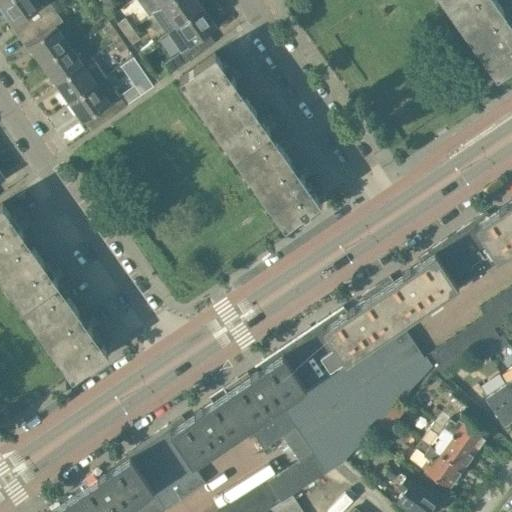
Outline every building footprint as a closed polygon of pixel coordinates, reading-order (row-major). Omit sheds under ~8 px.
[(48,0),(42,5),(38,0),(6,0),(1,3),(15,24),(24,17),(31,28),(56,10),(49,0),(48,0)] [(203,6),(199,0),(171,0),(163,6),(152,14),(166,33),(177,25),(203,6)] [(498,1),(497,0),(443,0),(462,26),(498,1)] [(511,62),(511,20),(498,1),(462,26),(496,74),(511,62)] [(177,25),(168,31),(182,50),(183,49),(190,59),(215,42),(208,31),(217,25),(203,6),(177,25)] [(63,20),(56,10),(31,28),(38,37),(30,44),(43,62),(70,44),(56,25),(63,20)] [(125,33),(133,28),(126,18),(118,23),(125,33)] [(113,42),(120,37),(113,26),(106,32),(113,42)] [(125,33),(133,43),(140,38),(133,28),(125,33)] [(120,52),(128,47),(120,37),(113,42),(120,52)] [(43,62),(57,82),(83,63),(70,44),(43,62)] [(179,77),(214,126),(250,101),(216,51),(179,77)] [(141,92),(153,84),(133,55),(121,64),(141,92)] [(92,56),(83,63),(57,82),(70,100),(96,81),(106,74),(92,56)] [(84,120),(91,129),(127,104),(106,74),(96,81),(70,100),(84,120)] [(214,126),(248,176),(285,150),(250,101),(214,126)] [(283,225),(319,199),(285,150),(248,176),(283,225)] [(471,219),(497,258),(511,247),(511,197),(489,213),(486,209),(471,219)] [(37,251),(2,201),(0,202),(0,274),(1,276),(37,251)] [(471,219),(432,245),(458,284),(497,258),(471,219)] [(401,322),(458,284),(432,245),(417,256),(420,260),(392,278),(390,274),(376,283),(401,322)] [(72,300),(37,251),(1,276),(36,326),(72,300)] [(319,321),(345,360),(401,322),(376,283),(361,293),(364,297),(337,316),(334,312),(319,321)] [(511,313),(511,291),(508,286),(498,293),(511,313)] [(502,320),(511,313),(498,293),(488,300),(502,320)] [(71,376),(72,375),(107,349),(72,300),(36,326),(71,376)] [(479,306),(484,314),(493,326),(502,320),(488,300),(479,306)] [(488,341),(490,340),(498,334),(493,326),(484,314),(474,320),(488,341)] [(478,348),(488,341),(474,320),(465,327),(478,348)] [(324,471),(345,458),(377,422),(386,412),(395,403),(431,363),(425,354),(423,355),(401,322),(345,360),(319,321),(280,348),(306,386),(249,424),(264,446),(294,426),(311,451),(324,471)] [(468,354),(478,348),(465,327),(455,334),(468,354)] [(458,361),(468,354),(455,334),(445,340),(458,361)] [(448,368),(458,361),(445,340),(435,347),(448,368)] [(435,347),(425,354),(431,363),(441,373),(448,368),(435,347)] [(249,424),(306,386),(280,348),(265,358),(268,362),(240,380),(238,376),(223,386),(249,424)] [(503,421),(511,415),(511,389),(505,379),(484,393),(503,421)] [(181,414),(166,424),(192,462),(249,424),(223,386),(209,395),(212,399),(184,418),(181,414)] [(441,408),(434,417),(475,447),(487,430),(460,410),(465,402),(453,393),(442,409),(441,408)] [(396,420),(404,409),(395,403),(386,412),(396,420)] [(386,412),(377,422),(389,430),(396,420),(386,412)] [(463,465),(475,447),(434,417),(428,426),(422,436),(463,465)] [(153,488),(192,462),(166,424),(128,450),(153,488)] [(449,484),(463,465),(422,436),(415,445),(417,446),(410,456),(426,467),(424,470),(427,474),(433,477),(435,474),(449,484)] [(153,489),(153,488),(128,450),(113,460),(115,464),(88,483),(85,479),(71,488),(86,511),(118,511),(128,505),(132,511),(157,511),(165,507),(153,489)] [(300,457),(314,478),(324,471),(311,451),(300,457)] [(304,485),(314,478),(300,457),(290,464),(304,485)] [(390,462),(384,470),(394,477),(399,469),(390,462)] [(290,464),(280,471),(294,492),(304,485),(290,464)] [(283,498),(292,492),(294,492),(280,471),(270,477),(283,498)] [(404,488),(397,497),(417,511),(428,511),(439,498),(406,474),(399,484),(404,488)] [(270,477),(260,484),(273,505),(283,498),(270,477)] [(249,491),(263,511),(267,509),(273,505),(260,484),(249,491)] [(86,511),(71,488),(57,497),(59,502),(44,511),(86,511)] [(249,491),(239,497),(248,511),(262,511),(263,511),(249,491)] [(305,511),(292,492),(283,498),(273,505),(267,509),(269,511),(305,511)] [(229,504),(234,511),(248,511),(239,497),(229,504)]
